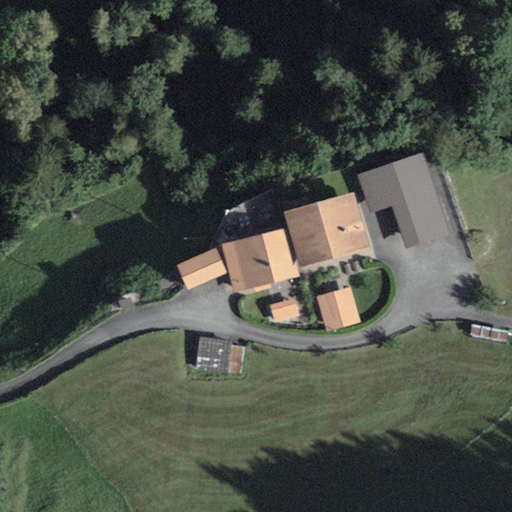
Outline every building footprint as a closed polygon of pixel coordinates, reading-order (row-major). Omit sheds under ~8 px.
[(395,195),(410,239),(441,228),(419,162),(366,180),(374,202),(395,195)] [(292,218),(303,259),(307,258),(309,263),(319,261),(317,255),(361,242),(349,202),(292,218)] [(229,249),(237,284),(296,270),(287,235),(229,249)] [(213,253),(183,266),(191,285),(221,272),(213,253)] [(319,301),(300,306),(302,315),(322,309),(319,301)] [(354,319),(350,304),(326,311),(330,326),(354,319)]
